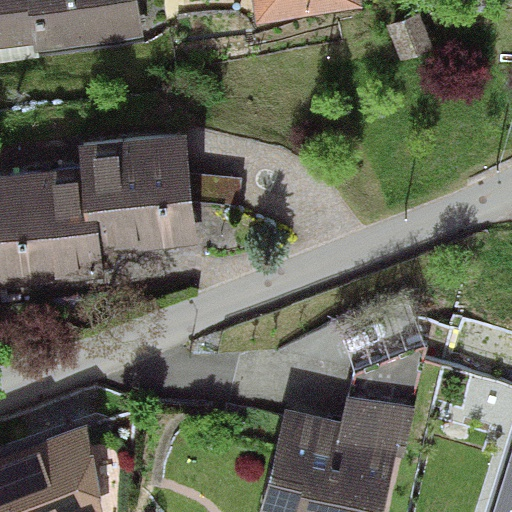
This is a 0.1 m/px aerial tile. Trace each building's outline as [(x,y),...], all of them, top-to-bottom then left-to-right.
[(138,0),(0,0),(0,48),(35,45),(36,54),(40,54),(143,41),(138,0)] [(252,0),(256,23),(362,8),(361,0),(252,0)] [(420,14),(389,25),(402,62),(433,51),(420,14)] [(0,62),(40,59),(40,54),(36,54),(35,45),(0,48),(0,62)] [(98,221),(102,255),(198,245),(194,202),(191,173),(187,133),(78,144),(81,167),(87,222),(98,221)] [(81,167),(0,175),(0,288),(104,278),(102,255),(98,221),(87,222),(81,167)] [(243,178),(191,173),(194,202),(241,208),(243,178)] [(416,408),(348,393),(342,421),(284,409),(261,511),(385,511),(397,456),(405,458),(416,408)] [(104,511),(88,424),(0,457),(0,511),(104,511)] [(511,511),(511,456),(493,511),(511,511)]
